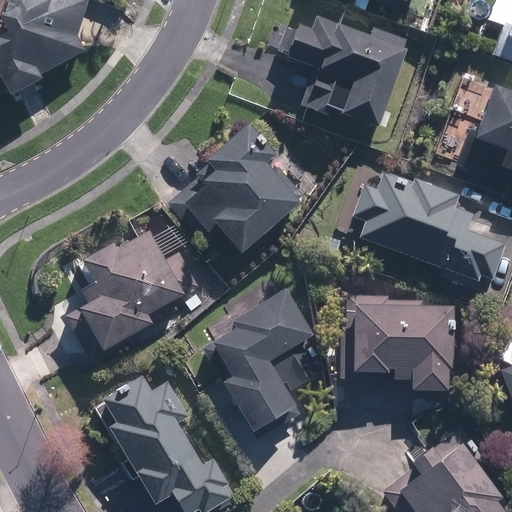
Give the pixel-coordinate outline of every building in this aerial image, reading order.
[(90,0),(10,0),(2,26),(17,31),(0,40),(0,97),(81,51),(77,43),(90,0)] [(511,57),(511,0),(499,35),(502,36),(496,52),(511,57)] [(378,125),(405,48),(335,24),(332,33),(295,20),(282,55),(320,69),(308,101),(378,125)] [(511,169),(511,89),(496,84),(476,141),(509,152),(503,166),(511,169)] [(280,157),(249,123),(192,173),(205,187),(196,195),(244,252),(307,198),(276,161),(280,157)] [(390,175),(380,203),(369,199),(355,236),(493,285),(506,248),(466,233),(476,204),(390,175)] [(175,243),(161,250),(150,227),(82,260),(94,283),(78,291),(103,341),(200,293),(175,243)] [(312,332),(286,293),(218,337),(241,372),(225,382),(252,424),(328,375),(303,337),(312,332)] [(450,305),(351,304),(351,375),(449,376),(450,305)] [(511,367),(503,371),(511,394),(511,367)] [(159,378),(108,407),(169,511),(203,511),(228,498),(159,378)] [(412,472),(383,494),(397,511),(506,511),(454,439),(410,470),(412,472)]
